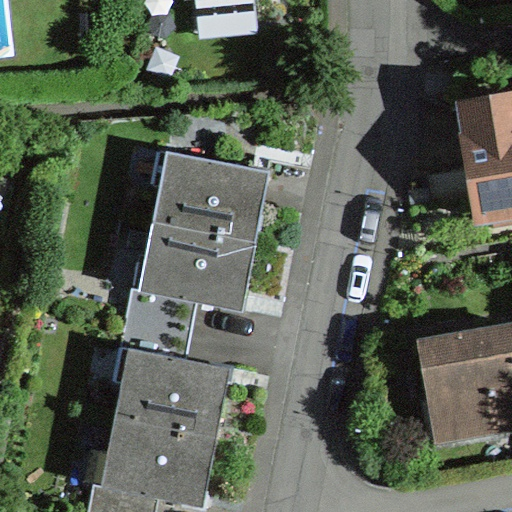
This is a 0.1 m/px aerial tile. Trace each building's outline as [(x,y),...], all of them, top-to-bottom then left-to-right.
[(511,96),(462,105),(480,214),(504,210),(511,208),(511,96)] [(248,166),(168,151),(154,220),(255,240),(269,170),(248,166)] [(222,304),(242,308),(255,240),(154,220),(140,288),(133,287),(127,316),(191,329),(198,300),(222,304)] [(121,345),(129,347),(115,416),(216,436),(230,367),(209,363),(185,358),(191,329),(127,316),(121,345)] [(511,325),(418,341),(421,362),(435,439),(511,424),(511,325)] [(216,436),(115,416),(102,485),(94,483),(88,511),(155,511),(159,496),(184,500),(203,504),(216,436)]
